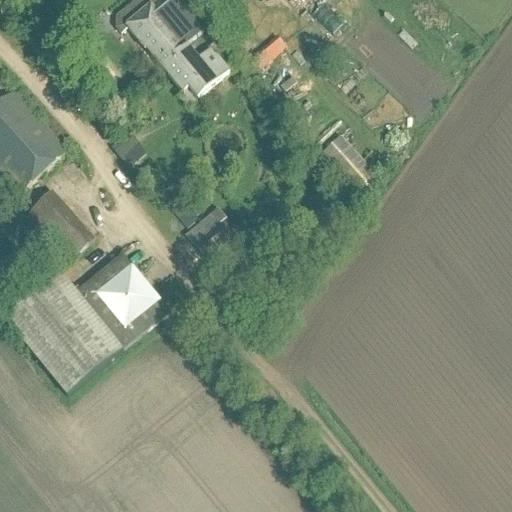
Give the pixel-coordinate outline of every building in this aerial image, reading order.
[(169,0),(164,5),(159,0),(146,0),(121,19),(119,30),(125,37),(131,32),(148,54),(149,53),(185,99),(181,103),(190,114),(231,81),(210,53),(215,49),(188,14),(176,0),(169,0)] [(330,14),(303,40),(319,56),(346,30),(330,14)] [(275,50),(261,59),(269,71),(283,62),(275,50)] [(0,182),(18,202),(65,157),(8,98),(0,105),(0,182)] [(353,200),(375,179),(341,142),(319,163),(353,200)] [(188,234),(200,224),(160,177),(149,187),(188,234)] [(44,215),(85,265),(104,250),(64,200),(44,215)] [(208,266),(240,238),(219,213),(187,241),(208,266)] [(126,355),(172,319),(125,259),(79,295),(126,355)] [(91,267),(78,277),(86,286),(98,276),(91,267)] [(67,402),(124,357),(62,279),(5,324),(67,402)]
